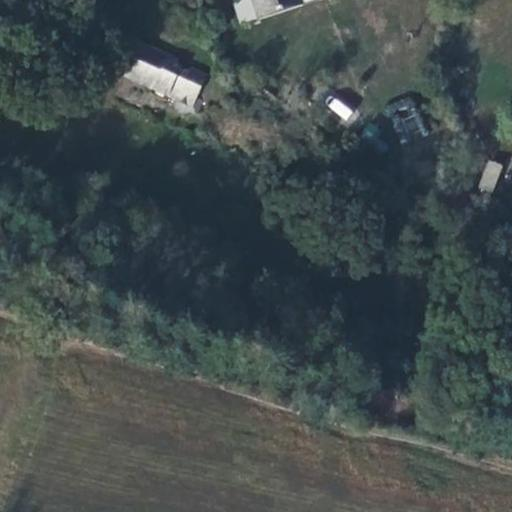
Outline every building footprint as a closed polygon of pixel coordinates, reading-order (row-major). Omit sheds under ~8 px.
[(295,0),(250,0),(256,20),(298,8),(295,0)] [(151,88),(164,95),(176,70),(175,57),(140,40),(136,49),(134,48),(131,50),(129,52),(128,54),(129,56),(129,58),(130,59),(125,70),(150,82),(151,88)] [(336,95),(327,105),(345,121),(354,112),(336,95)] [(402,144),(427,133),(412,101),(388,112),(402,144)] [(478,189),(493,193),(502,163),(486,159),(478,189)]
